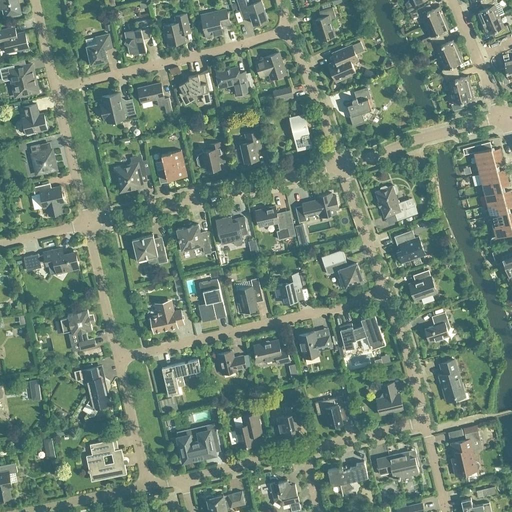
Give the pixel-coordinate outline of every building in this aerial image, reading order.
[(20,12),(17,0),(0,0),(0,7),(1,8),(4,8),(5,16),(20,12)] [(268,19),(261,0),(259,0),(253,2),(251,0),(237,0),(243,15),(250,13),(254,23),(268,19)] [(481,23),(499,15),(495,4),(497,3),(496,0),(488,0),(483,2),(485,7),(476,11),(481,23)] [(444,17),(439,5),(430,9),(428,4),(412,11),(415,17),(421,14),(426,25),(444,17)] [(335,35),(330,19),(336,17),(333,6),(319,11),(321,17),(313,20),(320,40),(335,35)] [(230,23),(226,8),(201,14),(203,21),(199,22),(198,24),(199,29),(202,30),(205,29),(206,36),(223,32),(221,25),(230,23)] [(185,41),(184,34),(191,32),(186,13),(175,16),(176,22),(164,25),(165,31),(163,31),(165,37),(167,37),(168,45),(185,41)] [(504,26),(499,15),(481,23),(486,34),(495,30),(497,35),(509,30),(507,24),(504,26)] [(449,28),(444,17),(426,25),(430,35),(422,39),(424,45),(426,44),(430,42),(442,37),(440,32),(449,28)] [(126,39),(124,43),(128,45),(130,54),(138,52),(140,53),(142,51),(147,50),(144,38),(151,36),(147,19),(138,21),(133,29),(124,31),(126,39)] [(16,50),(28,47),(24,31),(17,33),(15,26),(0,29),(0,41),(1,44),(6,43),(8,52),(9,52),(9,55),(17,53),(16,50)] [(109,33),(86,39),(91,63),(107,59),(105,48),(112,46),(109,33)] [(458,50),(454,38),(444,43),(442,37),(430,42),(426,44),(429,50),(435,47),(440,58),(458,50)] [(358,59),(356,53),(364,49),(361,41),(333,53),(336,61),(329,64),(331,70),(333,71),(337,80),(356,72),(352,62),(358,59)] [(454,65),(463,61),(458,50),(440,58),(444,69),(442,70),(444,75),(456,71),(454,65)] [(286,73),(279,52),(254,60),(260,77),(270,74),(271,78),(286,73)] [(511,77),(511,56),(503,59),(506,69),(500,70),(504,83),(510,81),(509,78),(511,77)] [(38,91),(32,63),(15,67),(14,65),(0,68),(3,79),(5,80),(15,78),(17,86),(14,87),(13,88),(15,95),(16,96),(19,95),(38,91)] [(250,93),(248,85),(245,73),(240,74),(238,66),(225,69),(225,67),(216,69),(220,87),(232,84),(235,96),(250,93)] [(471,87),(468,75),(458,77),(456,71),(444,75),(446,81),(448,80),(451,92),(471,87)] [(211,102),(204,73),(199,74),(198,74),(188,76),(189,79),(179,84),(182,91),(179,93),(185,105),(198,98),(196,94),(203,92),(203,97),(201,97),(204,104),(211,102)] [(164,96),(161,82),(138,88),(141,102),(157,98),(159,106),(165,104),(166,112),(172,111),(169,97),(164,98),(163,96),(164,96)] [(293,94),(291,87),(273,91),(275,99),(293,94)] [(372,109),(368,98),(371,97),(367,87),(354,91),(356,97),(355,97),(354,97),(353,98),(352,99),(352,100),(352,101),(346,103),(353,126),(365,122),(362,112),(372,109)] [(474,99),(471,87),(451,92),(454,103),(451,104),(453,110),(465,107),(464,101),(474,99)] [(133,98),(127,100),(120,96),(119,92),(102,96),(104,104),(101,105),(104,117),(107,117),(108,121),(111,121),(111,123),(122,121),(122,118),(125,117),(124,116),(136,113),(133,98)] [(45,120),(43,113),(39,114),(36,103),(24,106),(26,117),(23,118),(27,133),(27,135),(36,133),(35,131),(47,128),(47,127),(48,126),(48,125),(48,124),(48,123),(48,122),(47,121),(46,120),(45,120)] [(212,119),(219,117),(217,109),(210,111),(212,119)] [(309,132),(304,114),(308,113),(291,117),(298,149),(315,145),(318,150),(319,150),(310,131),(309,132)] [(258,158),(257,151),(263,149),(259,130),(245,133),(247,141),(241,143),(242,149),(236,151),(238,161),(245,160),(245,161),(258,158)] [(225,161),(223,153),(220,141),(209,144),(210,149),(203,151),(203,152),(199,153),(197,158),(198,164),(203,167),(206,166),(207,170),(220,167),(219,163),(225,161)] [(56,169),(52,149),(41,152),(39,144),(31,146),(37,173),(56,169)] [(474,151),(477,162),(502,156),(500,148),(492,150),(492,147),(474,151)] [(187,175),(181,149),(171,152),(171,151),(168,152),(162,154),(163,160),(155,162),(159,178),(167,176),(168,179),(187,175)] [(142,185),(140,176),(146,174),(143,160),(141,154),(131,157),(131,161),(129,165),(121,167),(121,165),(114,167),(115,174),(117,174),(121,190),(142,185)] [(477,162),(480,173),(497,169),(497,166),(504,164),(502,156),(477,162)] [(152,173),(148,159),(143,160),(146,174),(152,173)] [(480,173),(483,183),(507,177),(505,169),(498,171),(497,169),(480,173)] [(483,183),(485,194),(503,189),(502,187),(509,185),(507,177),(483,183)] [(64,202),(61,186),(48,189),(46,183),(33,186),(35,194),(41,193),(44,207),(48,206),(50,215),(61,212),(59,203),(64,202)] [(399,202),(395,194),(397,193),(399,190),(397,186),(394,185),(388,187),(388,186),(385,185),(381,187),(380,189),(380,190),(376,191),(385,217),(395,213),(398,220),(418,212),(412,197),(399,202)] [(485,194),(488,204),(511,198),(511,195),(510,190),(503,192),(503,189),(485,194)] [(336,212),(336,209),(339,208),(336,195),(332,195),(332,192),(315,196),(316,199),(302,203),(303,205),(296,207),(299,221),(306,220),(306,216),(319,213),(320,216),(336,212)] [(511,198),(488,204),(491,215),(508,210),(507,208),(511,206),(511,198)] [(290,236),(288,228),(285,214),(278,216),(275,205),(256,210),(260,226),(278,222),(280,230),(277,231),(279,239),(290,236)] [(491,215),(493,225),(511,220),(511,211),(508,213),(508,210),(491,215)] [(232,219),(231,216),(216,219),(222,244),(234,241),(234,243),(237,245),(242,244),(243,240),(242,235),(248,233),(244,216),(232,219)] [(434,218),(422,223),(425,230),(437,225),(434,218)] [(511,220),(493,225),(496,236),(492,237),(490,240),(491,244),(502,241),(501,235),(511,232),(511,220)] [(207,230),(201,232),(199,223),(191,225),(191,222),(184,224),(184,227),(177,228),(182,250),(189,248),(189,249),(197,247),(197,246),(203,245),(205,253),(212,252),(207,230)] [(425,254),(419,237),(415,238),(412,229),(394,236),(399,249),(397,250),(402,265),(403,265),(402,262),(425,254)] [(168,261),(165,247),(157,249),(153,234),(132,239),(137,260),(148,257),(149,265),(168,261)] [(511,262),(511,243),(506,246),(506,248),(495,252),(501,267),(505,265),(511,262)] [(79,267),(76,252),(63,255),(61,248),(44,252),(44,254),(39,255),(39,253),(24,257),(27,270),(42,266),(40,260),(45,259),(46,264),(49,263),(51,274),(79,267)] [(348,266),(345,258),(342,249),(322,256),(328,274),(336,271),(338,278),(342,277),(345,287),(363,280),(357,262),(348,266)] [(180,268),(172,270),(174,277),(181,275),(180,268)] [(225,268),(224,271),(224,275),(227,276),(230,275),(232,273),(231,269),(229,268),(225,268)] [(437,291),(429,269),(413,274),(416,281),(409,284),(415,299),(437,291)] [(297,299),(295,287),(301,286),(298,272),(286,275),(287,282),(272,285),(275,299),(283,298),(284,302),(297,299)] [(182,277),(174,278),(176,287),(184,285),(182,277)] [(258,308),(254,291),(261,289),(258,277),(251,279),(253,285),(237,289),(240,301),(237,302),(239,313),(258,308)] [(226,316),(219,286),(217,278),(201,282),(206,302),(199,304),(202,321),(226,316)] [(195,295),(193,279),(185,280),(187,296),(195,295)] [(174,311),(171,299),(154,303),(157,314),(150,316),(151,318),(148,318),(150,325),(152,325),(154,332),(178,327),(177,325),(184,323),(181,309),(174,311)] [(80,348),(94,345),(92,338),(88,339),(86,330),(92,329),(88,309),(68,313),(69,317),(61,319),(64,332),(71,330),(72,333),(76,333),(80,348)] [(450,327),(445,311),(432,315),(434,323),(433,325),(425,328),(429,341),(450,335),(448,331),(450,327)] [(386,344),(375,313),(361,318),(362,321),(353,324),(352,323),(340,326),(345,348),(355,346),(353,340),(356,339),(356,338),(367,334),(372,349),(386,344)] [(218,330),(227,327),(225,319),(216,321),(218,330)] [(332,347),(329,335),(316,338),(314,331),(299,335),(304,357),(320,354),(319,350),(332,347)] [(290,361),(287,347),(281,349),(278,339),(254,345),(258,361),(276,356),(278,363),(290,361)] [(246,367),(244,355),(234,357),(232,350),(218,354),(222,373),(237,370),(237,369),(246,367)] [(184,384),(182,374),(201,369),(198,358),(162,367),(169,394),(174,393),(174,395),(182,393),(180,385),(184,384)] [(465,394),(454,359),(440,363),(443,374),(439,375),(441,383),(443,382),(449,401),(457,398),(458,401),(469,398),(467,393),(465,394)] [(110,387),(107,385),(110,381),(102,376),(99,366),(75,371),(77,377),(82,376),(84,384),(90,388),(92,395),(87,402),(94,407),(93,408),(96,410),(97,408),(100,407),(101,405),(111,403),(108,390),(110,387)] [(38,379),(30,380),(31,388),(39,387),(38,379)] [(403,409),(400,393),(397,393),(394,382),(382,385),(383,391),(380,397),(377,398),(380,414),(403,409)] [(343,423),(340,411),(347,409),(343,395),(315,401),(318,414),(326,412),(330,426),(343,423)] [(304,422),(300,403),(286,406),(287,411),(284,412),(285,415),(278,417),(282,437),(299,433),(297,424),(304,422)] [(262,433),(257,412),(242,415),(244,424),(236,426),(236,430),(229,431),(232,443),(239,441),(240,447),(255,443),(253,435),(262,433)] [(214,448),(210,432),(216,430),(214,422),(180,430),(182,436),(179,437),(184,460),(207,455),(206,450),(214,448)] [(477,424),(463,427),(465,433),(478,430),(477,424)] [(216,430),(210,432),(214,448),(215,451),(221,450),(216,430)] [(478,467),(479,466),(479,464),(479,463),(477,462),(476,462),(472,447),(482,445),(478,430),(465,433),(466,439),(451,443),(454,457),(452,458),(456,475),(477,470),(477,468),(478,467)] [(462,431),(447,435),(449,443),(464,438),(462,431)] [(52,436),(44,438),(46,447),(54,445),(52,436)] [(22,438),(14,439),(15,446),(23,445),(22,438)] [(118,448),(116,438),(90,443),(92,454),(86,455),(92,480),(127,473),(122,447),(118,448)] [(419,473),(415,456),(410,457),(409,451),(393,454),(377,458),(380,474),(392,472),(394,479),(398,478),(400,478),(400,477),(419,473)] [(349,481),(361,478),(368,476),(364,461),(356,463),(357,465),(350,467),(351,469),(343,470),(342,466),(328,469),(331,485),(340,483),(343,495),(343,493),(354,487),(349,481)] [(12,486),(9,473),(18,471),(16,462),(0,465),(1,472),(0,472),(0,499),(10,497),(8,487),(12,486)] [(301,508),(295,484),(292,484),(288,482),(288,479),(270,483),(274,500),(282,505),(290,503),(292,511),(301,508)] [(483,496),(497,493),(495,486),(481,489),(483,496)] [(231,506),(245,503),(242,490),(224,495),(224,494),(214,496),(211,495),(207,496),(205,498),(206,503),(209,504),(210,511),(235,511),(235,510),(233,508),(231,508),(231,506)] [(491,511),(489,502),(473,505),(471,498),(461,500),(464,511),(491,511)] [(406,506),(405,502),(396,505),(396,509),(395,509),(395,511),(424,511),(422,503),(406,506)]
